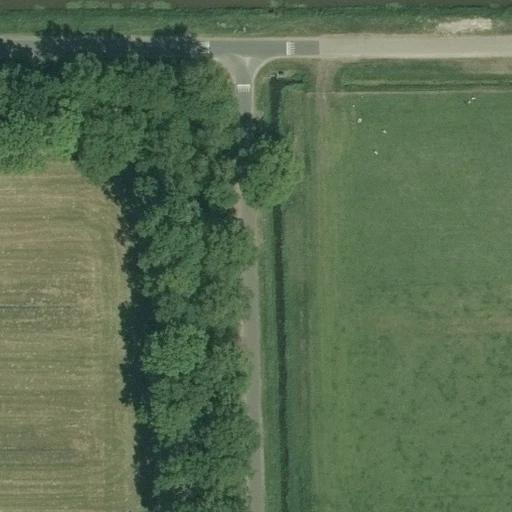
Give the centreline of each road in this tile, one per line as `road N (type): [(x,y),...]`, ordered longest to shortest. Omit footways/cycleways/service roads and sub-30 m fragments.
road 1 (unclassified): [(255,511),(240,49)]
road 2 (unclassified): [(511,54),(240,49)]
road 3 (unclassified): [(240,49),(0,48)]
